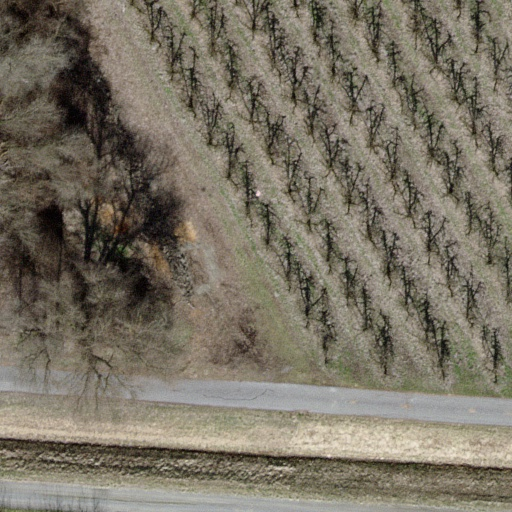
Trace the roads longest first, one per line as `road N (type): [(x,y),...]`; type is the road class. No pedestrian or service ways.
road 1 (track): [(0,376),(511,410)]
road 2 (track): [(267,511),(0,494)]
